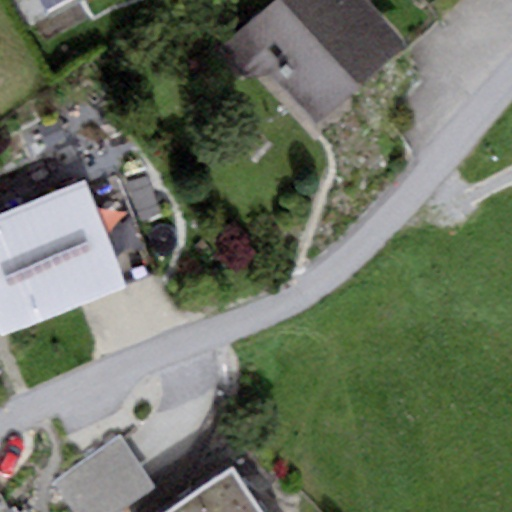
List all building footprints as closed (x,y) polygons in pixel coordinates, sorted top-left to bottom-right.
[(408,45),(368,0),(269,0),(217,47),(245,78),(270,75),(316,127),(408,45)] [(85,179),(0,213),(0,334),(1,338),(128,286),(85,179)] [(118,435),(50,481),(71,511),(118,511),(154,488),(118,435)] [(264,511),(232,465),(164,511),(264,511)] [(0,511),(9,511),(1,493),(0,493),(0,511)]
